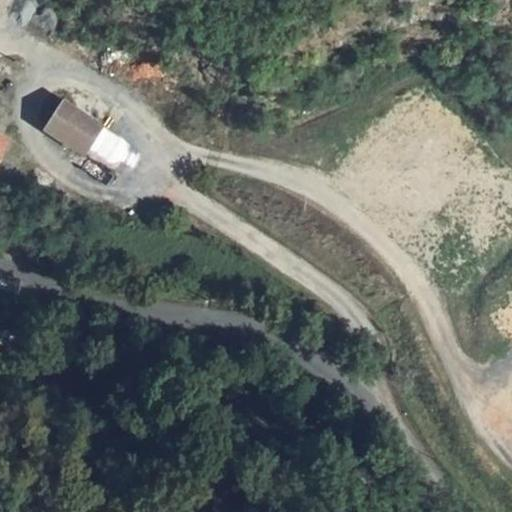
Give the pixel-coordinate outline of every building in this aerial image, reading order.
[(0,8),(25,16),(30,2),(24,0),(0,0),(0,2),(0,8)] [(124,54),(78,32),(69,50),(116,73),(124,54)] [(107,131),(70,106),(52,133),(89,158),(107,131)] [(0,170),(17,147),(0,134),(0,170)] [(69,259),(71,236),(14,206),(1,228),(31,244),(69,259)] [(121,258),(93,264),(97,281),(125,276),(121,258)]
